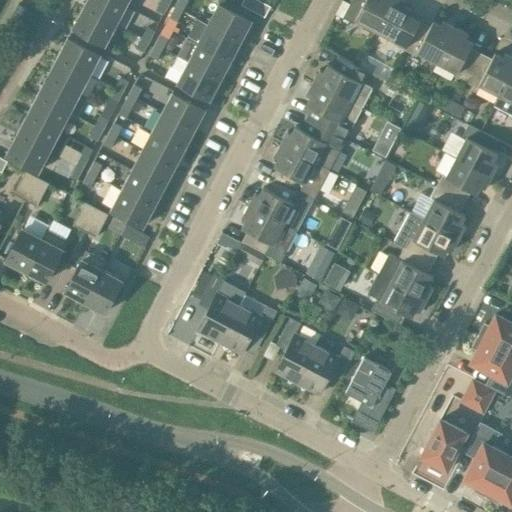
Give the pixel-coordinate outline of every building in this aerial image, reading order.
[(118,0),(86,0),(84,6),(116,23),(126,4),(118,0)] [(169,2),(165,0),(161,0),(156,9),(164,13),(169,2)] [(178,0),(176,5),(183,9),(187,0),(178,0)] [(356,19),(375,29),(390,0),(351,0),(343,16),(354,23),(356,19)] [(393,43),(404,49),(417,24),(407,19),(412,9),(404,5),(407,0),(405,0),(390,0),(375,29),(395,39),(393,43)] [(219,3),(209,23),(241,40),(251,20),(219,3)] [(177,20),(183,9),(176,5),(170,16),(177,20)] [(116,23),(84,6),(73,26),(106,43),(116,23)] [(418,51),(437,62),(456,26),(443,20),(441,24),(433,20),(428,30),(417,24),(404,49),(416,55),(418,51)] [(209,23),(198,42),(231,59),(241,40),(209,23)] [(148,26),(142,37),(149,41),(155,30),(148,26)] [(454,75),(466,81),(479,56),(468,51),(474,41),(466,37),(468,33),(456,26),(437,62),(456,72),(454,75)] [(161,33),(156,44),(163,48),(168,37),(161,33)] [(68,37),(57,57),(90,73),(100,53),(68,37)] [(149,41),(142,37),(137,48),(144,51),(149,41)] [(221,78),(231,59),(198,42),(198,43),(186,37),(178,54),(189,60),(188,61),(221,78)] [(163,48),(156,44),(150,55),(157,58),(163,48)] [(480,84),(499,94),(511,68),(511,55),(505,52),(503,56),(495,52),(490,62),(479,56),(466,81),(478,87),(480,84)] [(57,57),(47,76),(80,93),(90,73),(57,57)] [(320,68),(313,81),(363,107),(373,88),(362,82),(368,70),(343,57),(338,68),(328,63),(324,71),(320,68)] [(221,78),(188,61),(178,81),(210,98),(221,78)] [(511,68),(499,94),(494,103),(511,112),(511,115),(511,116),(511,68)] [(47,76),(37,95),(69,112),(80,93),(47,76)] [(121,77),(115,87),(122,91),(128,80),(121,77)] [(363,107),(313,81),(306,93),(311,96),(307,103),(317,109),(311,119),(346,138),(363,107)] [(134,84),(129,94),(136,98),(142,87),(134,84)] [(122,91),(115,87),(110,98),(117,102),(122,91)] [(173,92),(162,111),(194,128),(205,109),(173,92)] [(136,98),(129,94),(123,105),(130,109),(136,98)] [(37,95),(27,114),(59,131),(69,112),(37,95)] [(441,106),(450,111),(456,100),(446,95),(441,106)] [(460,115),(465,105),(456,100),(450,111),(460,115)] [(162,111),(152,131),(184,148),(194,128),(162,111)] [(27,114),(17,133),(49,150),(59,131),(27,114)] [(417,117),(411,114),(404,128),(414,133),(419,124),(417,117)] [(101,115),(95,125),(102,129),(108,118),(101,115)] [(287,130),(281,142),(316,161),(326,141),(341,149),(346,138),(311,119),(305,130),(295,125),(291,132),(287,130)] [(457,119),(454,124),(464,129),(467,124),(457,119)] [(386,156),(401,128),(388,121),(373,150),(386,156)] [(114,122),(109,132),(116,136),(122,126),(114,122)] [(466,137),(456,156),(491,175),(498,162),(494,160),(498,152),(488,147),(494,136),(469,123),(463,135),(466,137)] [(102,129),(95,125),(90,136),(97,140),(102,129)] [(152,131),(142,150),(174,167),(184,148),(152,131)] [(116,136),(109,132),(103,143),(110,147),(116,136)] [(49,150),(17,133),(7,153),(39,170),(49,150)] [(284,170),(279,181),(303,194),(310,182),(306,180),(316,161),(281,142),(274,155),(278,157),(274,165),(284,170)] [(142,150),(132,169),(164,186),(174,167),(142,150)] [(81,153),(75,163),(82,167),(88,157),(81,153)] [(442,173),(436,185),(461,198),(467,187),(477,193),(481,185),(485,187),(491,175),(456,156),(446,175),(442,173)] [(94,160),(89,171),(96,174),(102,164),(94,160)] [(386,160),(381,170),(390,175),(396,165),(386,160)] [(82,167),(75,163),(70,174),(77,178),(82,167)] [(132,169),(122,188),(154,205),(164,186),(132,169)] [(13,193),(25,199),(37,176),(25,170),(13,193)] [(96,174),(89,171),(83,181),(90,185),(96,174)] [(49,182),(37,176),(25,199),(37,205),(49,182)] [(313,199),(303,194),(279,181),(273,191),(263,186),(259,194),(255,192),(248,204),(284,223),(297,230),(313,199)] [(411,211),(459,236),(466,224),(461,222),(465,214),(455,209),(461,198),(436,185),(430,197),(421,192),(411,211)] [(154,205),(122,188),(112,208),(144,225),(154,205)] [(85,230),(97,207),(85,201),(73,224),(85,230)] [(252,232),(246,243),(271,256),(277,244),(274,242),(284,223),(248,204),(242,217),(246,219),(242,227),(252,232)] [(109,213),(97,207),(85,230),(96,236),(109,213)] [(364,207),(357,220),(368,225),(374,213),(364,207)] [(404,247),(429,260),(434,249),(444,254),(448,247),(452,249),(459,236),(411,211),(410,210),(394,241),(404,247)] [(351,221),(341,216),(327,243),(337,248),(351,221)] [(126,223),(120,234),(128,238),(133,227),(126,223)] [(26,270),(47,229),(42,237),(23,227),(6,260),(26,270)] [(67,240),(47,229),(26,270),(46,280),(67,240)] [(241,252),(261,262),(265,253),(246,243),(241,252)] [(334,251),(321,245),(306,273),(319,280),(334,251)] [(392,255),(381,274),(427,298),(433,285),(429,283),(433,276),(423,270),(429,260),(404,247),(398,258),(392,255)] [(85,301),(107,260),(87,250),(65,291),(85,301)] [(107,261),(107,260),(85,301),(105,312),(122,279),(103,269),(107,261)] [(326,278),(341,288),(352,269),(338,260),(326,278)] [(284,285),(286,284),(298,282),(295,268),(281,271),(284,285)] [(211,303),(198,328),(220,340),(239,304),(225,296),(232,284),(214,274),(201,298),(211,303)] [(378,297),(371,308),(396,321),(402,311),(412,316),(416,308),(420,310),(427,298),(381,274),(371,293),(378,297)] [(303,277),(299,285),(312,292),(316,284),(303,277)] [(239,304),(220,340),(242,351),(255,327),(265,332),(277,310),(245,293),(239,304)] [(337,310),(356,317),(361,301),(343,294),(337,310)] [(484,322),(478,334),(511,352),(511,320),(496,313),(490,325),(484,322)] [(289,344),(275,369),(298,381),(317,344),(295,333),(301,322),(290,317),(279,339),(289,344)] [(403,326),(397,337),(409,343),(415,332),(403,326)] [(477,349),(471,361),(496,374),(490,385),(511,396),(511,352),(478,334),(472,346),(477,349)] [(317,344),(298,381),(320,392),(333,368),(343,373),(355,351),(344,345),(339,356),(317,344)] [(364,355),(346,390),(364,399),(353,419),(365,425),(366,423),(374,427),(406,365),(391,357),(386,367),(364,355)] [(473,379),(462,400),(483,411),(494,390),(473,379)] [(467,432),(441,418),(421,455),(432,461),(429,466),(442,473),(445,467),(447,469),(467,432)] [(464,478),(476,484),(474,489),(486,496),(508,453),(493,445),(500,431),(480,421),(466,447),(477,453),(464,478)] [(511,455),(508,453),(486,496),(498,502),(501,497),(511,502),(511,455)]
